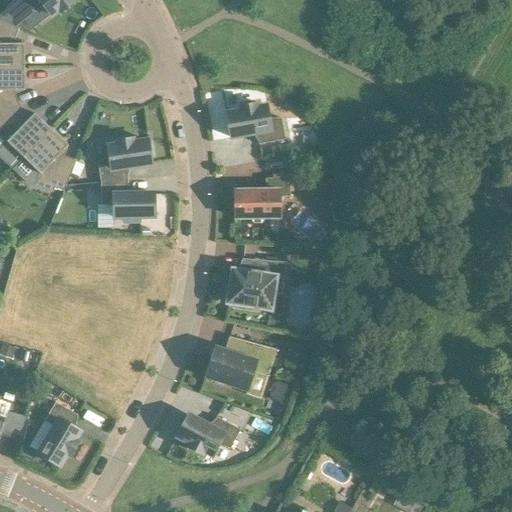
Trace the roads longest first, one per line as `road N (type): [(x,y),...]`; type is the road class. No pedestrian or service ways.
road 1 (residential): [(173,73),(200,179),(194,284),(158,390),(85,511)]
road 2 (residential): [(147,17),(99,38),(97,78),(116,93),(173,73)]
